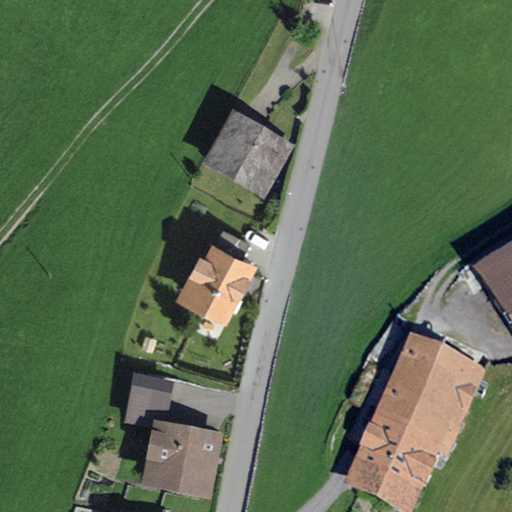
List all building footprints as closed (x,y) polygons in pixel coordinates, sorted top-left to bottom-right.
[(266,199),(296,143),(227,106),(197,162),(266,199)] [(226,321),(256,260),(243,253),(249,241),(220,226),(214,238),(206,235),(200,248),(195,245),(171,293),(226,321)] [(511,243),(467,274),(511,339),(511,243)] [(456,460),(490,380),(418,349),(358,486),(417,511),(420,511),(445,455),(456,460)] [(164,428),(170,398),(138,392),(132,422),(164,428)] [(351,443),(361,447),(377,406),(367,402),(351,443)] [(206,488),(214,443),(164,434),(156,479),(206,488)]
